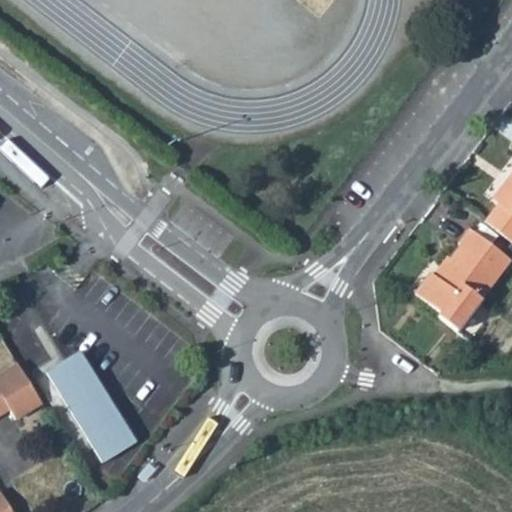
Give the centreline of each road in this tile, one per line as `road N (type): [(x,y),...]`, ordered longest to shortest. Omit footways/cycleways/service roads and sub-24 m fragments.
road 1 (residential): [(511,51),(301,311)]
road 2 (residential): [(91,185),(126,245),(248,337)]
road 3 (residential): [(266,314),(146,218),(91,185)]
road 4 (track): [(511,381),(364,391),(322,375)]
road 5 (residential): [(253,375),(180,473),(136,511)]
road 6 (residential): [(253,375),(290,392),(322,375),(327,335),(301,311)]
road 7 (residential): [(91,185),(0,106)]
